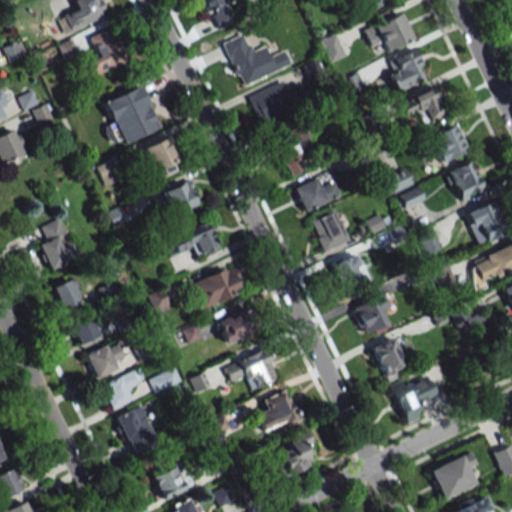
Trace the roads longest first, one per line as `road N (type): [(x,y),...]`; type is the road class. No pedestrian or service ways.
road 1 (residential): [(392,511),(146,0)]
road 2 (residential): [(275,511),(511,395)]
road 3 (residential): [(91,511),(0,318)]
road 4 (residential): [(511,123),(452,0)]
